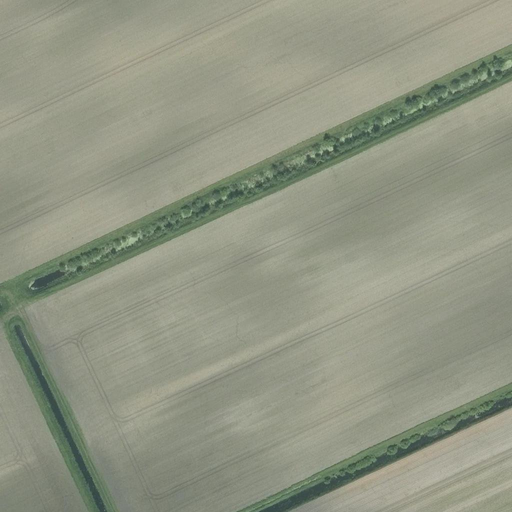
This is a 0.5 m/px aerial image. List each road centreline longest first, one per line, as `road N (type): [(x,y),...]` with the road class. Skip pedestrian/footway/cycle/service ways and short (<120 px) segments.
road 1 (track): [(511,33),(0,291)]
road 2 (track): [(8,292),(111,511)]
road 3 (track): [(0,299),(84,506)]
